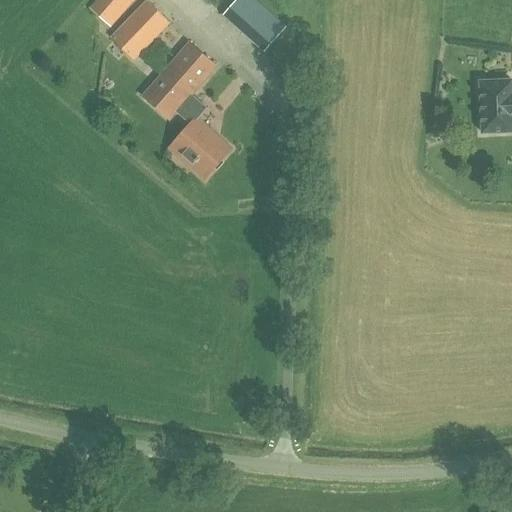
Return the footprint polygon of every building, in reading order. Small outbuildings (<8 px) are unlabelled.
[(113,28),(136,0),(94,0),(89,7),(113,28)] [(135,61),(172,23),(147,0),(111,38),(135,61)] [(274,19),(250,0),(238,0),(223,16),(264,52),(287,25),(277,16),(274,19)] [(198,120),(207,108),(193,95),(218,67),(189,41),(141,96),(169,122),(177,113),(190,124),(190,125),(191,124),(192,124),(197,119),(198,120)] [(511,78),(478,80),(481,135),(511,133),(511,78)] [(231,149),(198,120),(197,119),(192,124),(191,124),(190,125),(190,124),(169,148),(205,179),(231,149)]
